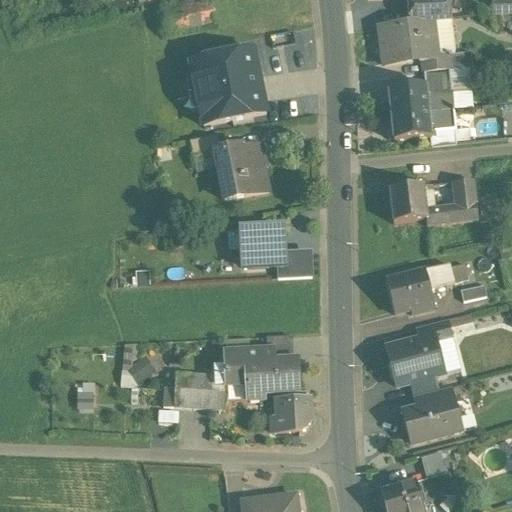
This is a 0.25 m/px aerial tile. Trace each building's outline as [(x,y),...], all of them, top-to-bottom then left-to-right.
[(410,0),(411,11),(448,7),(448,0),(410,0)] [(207,1),(162,10),(169,33),(213,24),(207,1)] [(511,7),(511,8),(511,1),(501,1),(501,15),(511,14),(511,7)] [(448,7),(411,11),(411,25),(443,21),(443,22),(449,21),(449,20),(448,7)] [(443,23),(435,24),(439,59),(447,58),(448,59),(451,58),(451,56),(454,53),(450,22),(452,22),(451,20),(449,20),(449,21),(443,22),(443,23)] [(411,25),(379,30),(384,67),(419,63),(419,64),(423,63),(448,60),(448,59),(447,58),(439,59),(435,24),(443,23),(443,22),(443,21),(411,25)] [(471,56),(448,59),(448,60),(449,72),(472,70),(471,56)] [(203,131),(266,119),(254,57),(191,69),(203,131)] [(448,60),(423,63),(424,75),(449,72),(448,60)] [(426,88),(389,92),(391,118),(429,114),(427,99),(427,95),(426,88)] [(433,98),(427,99),(429,114),(453,112),(452,96),(433,98)] [(453,112),(429,114),(431,133),(455,131),(453,112)] [(429,114),(391,118),(394,144),(430,140),(431,140),(431,133),(429,114)] [(455,131),(431,133),(431,140),(430,140),(431,149),(456,146),(455,131)] [(217,137),(190,143),(194,165),(196,164),(195,159),(215,155),(221,154),(217,137)] [(221,154),(215,155),(225,203),(268,194),(264,171),(267,171),(262,149),(241,153),(240,151),(221,154)] [(473,184),(452,186),(455,208),(476,206),(473,184)] [(423,188),(389,192),(393,226),(426,222),(427,222),(426,212),(424,194),(423,189),(423,188)] [(455,208),(448,209),(450,226),(478,223),(476,206),(455,208)] [(448,209),(426,212),(427,222),(426,222),(426,229),(450,226),(448,209)] [(259,232),(241,233),(243,267),(243,271),(247,270),(247,271),(277,269),(285,269),(284,257),(284,254),(283,246),(284,246),(283,231),(267,232),(259,232)] [(310,255),(284,257),(285,269),(277,269),(278,281),(311,279),(310,255)] [(465,266),(452,268),(455,285),(468,282),(465,266)] [(449,267),(386,283),(394,317),(411,313),(413,318),(435,313),(430,293),(454,287),(449,267)] [(463,292),(464,302),(483,299),(482,290),(463,292)] [(447,322),(416,331),(419,342),(433,338),(435,345),(452,341),(447,322)] [(292,338),(266,339),(267,352),(275,351),(275,355),(293,354),(292,338)] [(419,342),(387,351),(397,389),(434,379),(443,377),(435,345),(433,338),(419,342)] [(267,352),(260,352),(261,372),(262,387),(263,397),(265,397),(276,396),(300,395),(299,362),(293,363),(293,354),(275,355),(275,351),(267,352)] [(260,352),(223,354),(224,374),(261,372),(260,352)] [(133,389),(156,371),(145,358),(123,375),(133,389)] [(261,372),(224,374),(224,379),(225,389),(226,389),(244,388),(262,387),(261,372)] [(226,392),(189,389),(190,377),(176,376),(174,410),(225,413),(226,392)] [(224,379),(190,377),(189,389),(226,392),(226,389),(225,389),(224,379)] [(434,379),(411,386),(414,399),(437,393),(434,379)] [(94,411),(95,385),(79,384),(78,411),(94,411)] [(262,387),(244,388),(246,404),(266,403),(265,397),(263,397),(262,387)] [(437,393),(414,399),(417,411),(452,402),(449,390),(437,393)] [(300,395),(276,396),(277,421),(271,422),(272,436),(302,434),(311,424),(310,402),(309,394),(300,395)] [(417,411),(403,414),(404,416),(406,416),(410,430),(408,431),(412,446),(454,435),(450,423),(457,421),(452,402),(417,411)] [(427,479),(447,473),(441,453),(422,458),(427,479)] [(421,511),(414,484),(381,493),(386,511),(421,511)] [(297,511),(296,498),(242,505),(242,511),(297,511)]
